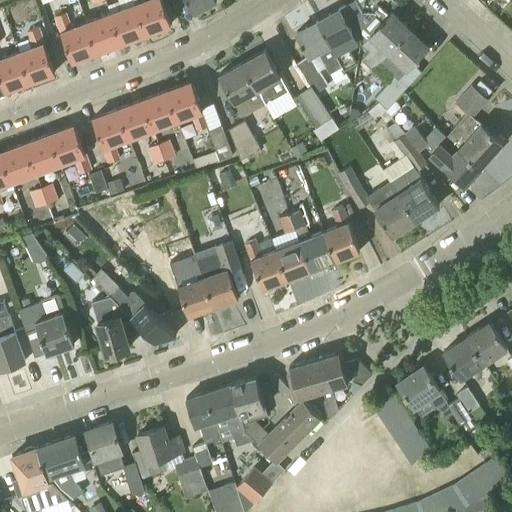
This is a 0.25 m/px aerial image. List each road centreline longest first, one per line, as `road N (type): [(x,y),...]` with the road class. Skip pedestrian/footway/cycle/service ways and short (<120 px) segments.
road 1 (residential): [(0,431),(355,309),(511,197)]
road 2 (residential): [(0,116),(253,18),(279,0)]
